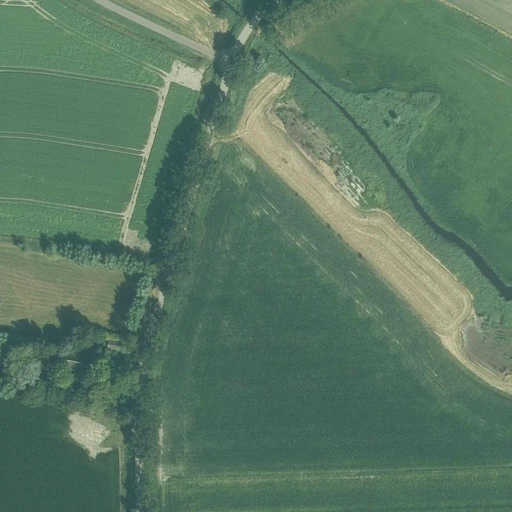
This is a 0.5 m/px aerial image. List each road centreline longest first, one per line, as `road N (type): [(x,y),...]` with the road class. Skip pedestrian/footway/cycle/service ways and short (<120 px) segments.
road 1 (unclassified): [(134,511),(132,362),(239,36),(276,0)]
road 2 (track): [(230,62),(86,0)]
